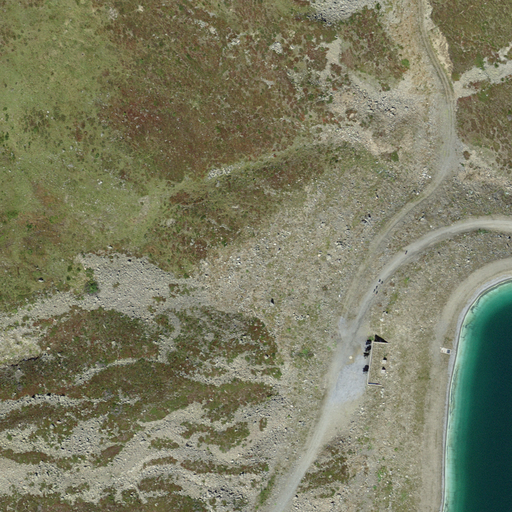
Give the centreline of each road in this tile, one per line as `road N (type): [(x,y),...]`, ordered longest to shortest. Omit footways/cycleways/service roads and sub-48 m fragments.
road 1 (track): [(511,225),(470,225),(431,237),(388,270),(363,304),(317,435),(276,511)]
road 2 (track): [(421,511),(446,321),(463,284),(511,265)]
